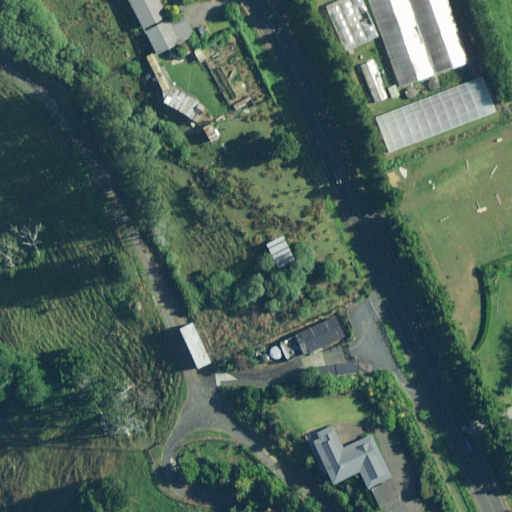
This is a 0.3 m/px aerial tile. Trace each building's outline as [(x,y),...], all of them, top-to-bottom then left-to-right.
[(126,0),(155,54),(193,34),(183,15),(169,22),(157,0),(126,0)] [(357,0),(392,101),(467,75),(440,0),(357,0)] [(173,85),(161,59),(155,61),(152,53),(144,56),(164,99),(161,102),(193,123),(205,105),(173,85)] [(372,55),(356,61),(373,103),(388,97),(372,55)] [(486,113),(473,79),(375,117),(388,151),(486,113)] [(282,237),(265,245),(272,260),(289,252),(282,237)] [(371,308),(362,311),(365,317),(362,318),(374,345),(385,340),(371,308)] [(344,337),(338,322),(300,339),(307,353),(344,337)] [(356,373),(355,362),(334,364),(335,375),(356,373)] [(343,448),(332,426),(308,437),(331,484),(360,470),(377,505),(398,495),(370,435),(343,448)]
